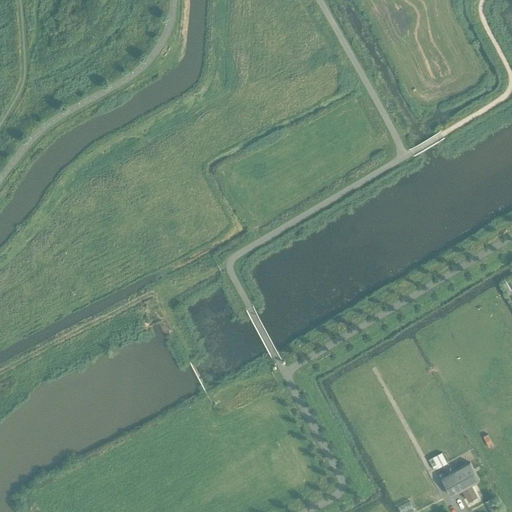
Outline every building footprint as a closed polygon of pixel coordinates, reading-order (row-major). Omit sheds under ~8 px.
[(488,434),(484,436),(489,446),(493,444),(488,434)] [(429,459),(434,469),(447,463),(441,452),(429,459)] [(451,495),(480,480),(470,462),(442,478),(451,495)] [(472,485),(462,490),(469,502),(478,497),(472,485)] [(497,511),(491,499),(486,501),(491,511),(497,511)]
